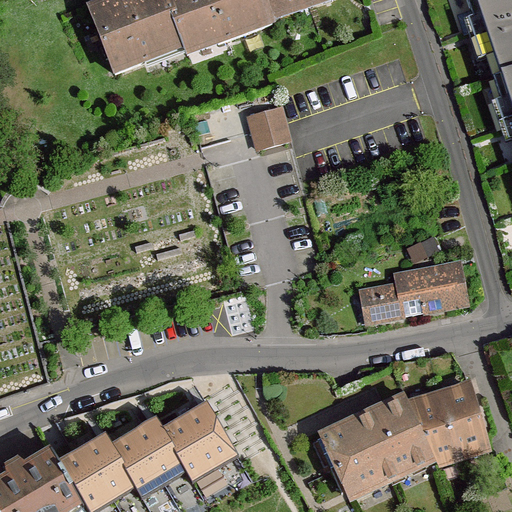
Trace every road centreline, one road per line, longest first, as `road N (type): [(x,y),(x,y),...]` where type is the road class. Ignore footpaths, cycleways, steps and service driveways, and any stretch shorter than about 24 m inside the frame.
road 1 (residential): [(0,429),(138,369),(211,358),(353,358),(503,325)]
road 2 (residential): [(503,325),(408,0)]
road 3 (unknown): [(461,334),(511,460)]
